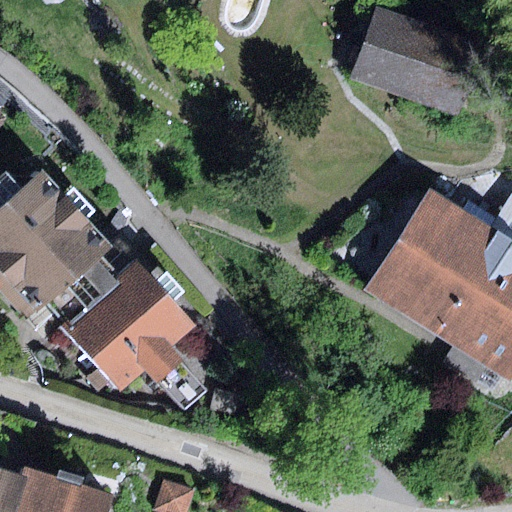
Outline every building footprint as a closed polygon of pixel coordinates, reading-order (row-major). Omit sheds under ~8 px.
[(484,43),(375,8),(353,78),(462,113),(484,43)] [(0,272),(32,310),(108,245),(44,171),(21,191),(0,208),(0,272)] [(0,178),(0,208),(21,191),(5,173),(0,178)] [(432,190),(369,290),(511,380),(511,378),(511,240),(490,227),(432,190)] [(511,192),(490,227),(511,240),(511,192)] [(175,349),(197,329),(139,264),(67,329),(123,390),(145,370),(158,384),(185,360),(175,349)] [(0,272),(0,292),(22,318),(32,310),(0,272)] [(215,389),(210,411),(233,417),(239,395),(215,389)] [(25,466),(21,479),(10,511),(111,511),(117,494),(25,466)] [(0,511),(10,511),(21,479),(0,472),(0,511)] [(163,482),(154,511),(187,511),(194,491),(163,482)]
